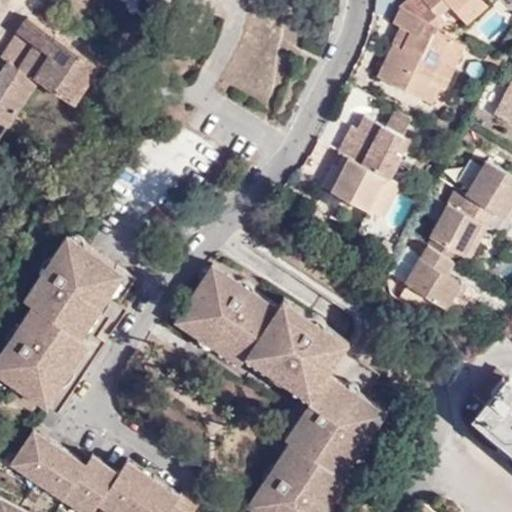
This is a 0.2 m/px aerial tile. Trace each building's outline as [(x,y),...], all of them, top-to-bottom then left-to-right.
[(427,4),(423,0),(403,0),(400,4),(417,13),(427,4)] [(454,9),(464,0),(423,0),(427,4),(417,13),(438,23),(440,19),(435,12),(448,2),(454,9)] [(484,3),(481,0),(464,0),(454,9),(448,2),(435,12),(440,19),(451,31),(484,3)] [(435,28),(438,23),(417,13),(400,4),(393,19),(401,23),(410,28),(400,46),(392,43),(376,73),(430,99),(437,84),(428,79),(450,36),(435,28)] [(19,65),(10,59),(0,74),(0,138),(40,79),(74,101),(98,65),(26,18),(18,30),(34,41),(19,65)] [(410,28),(401,23),(392,43),(400,46),(410,28)] [(4,55),(10,59),(19,65),(34,41),(18,30),(4,55)] [(463,42),(450,36),(428,79),(437,84),(442,86),(463,42)] [(511,81),(495,114),(511,123),(511,81)] [(385,127),(402,136),(410,119),(393,111),(385,127)] [(346,136),(340,148),(391,175),(401,154),(395,151),(402,136),(385,127),(364,117),(357,130),(353,139),(346,136)] [(351,127),(346,136),(353,139),(357,130),(351,127)] [(395,151),(401,154),(409,139),(402,136),(395,151)] [(391,175),(340,148),(333,165),(338,167),(334,173),(329,171),(322,186),(370,210),(387,176),(389,177),(391,175)] [(469,191),(511,217),(511,214),(511,173),(489,159),(469,191)] [(338,167),(333,165),(329,171),(334,173),(338,167)] [(399,182),(389,177),(387,176),(370,210),(382,217),(399,182)] [(432,234),(460,250),(465,253),(482,221),(488,225),(495,211),(509,219),(511,217),(469,191),(467,193),(469,194),(460,209),(449,203),(432,234)] [(482,221),(465,253),(471,256),(488,225),(482,221)] [(99,289),(117,263),(68,229),(23,294),(32,300),(73,328),(90,302),(79,293),(88,280),(99,289)] [(428,241),(456,258),(460,250),(432,234),(428,241)] [(389,274),(445,309),(453,296),(460,285),(445,275),(456,258),(428,241),(425,246),(427,247),(419,259),(402,248),(398,256),(399,257),(389,274)] [(245,353),(251,345),(278,305),(213,260),(180,308),(207,327),(214,317),(226,324),(220,336),(245,353)] [(125,268),(117,263),(99,289),(88,280),(79,293),(90,302),(73,328),(81,333),(96,311),(102,308),(105,305),(109,297),(110,289),(125,268)] [(453,296),(458,299),(465,288),(460,285),(453,296)] [(289,370),(316,389),(328,371),(349,340),(284,296),(278,305),(251,345),(277,362),(284,352),(296,361),(289,370)] [(81,333),(73,328),(32,300),(0,348),(0,372),(37,398),(56,373),(45,365),(53,352),(63,360),(81,333)] [(239,361),(245,353),(220,336),(207,327),(180,308),(175,318),(197,333),(201,338),(207,344),(213,347),(219,348),(239,361)] [(207,327),(220,336),(226,324),(214,317),(207,327)] [(89,339),(81,333),(63,360),(53,352),(45,365),(56,373),(37,398),(46,404),(60,384),(68,377),(74,369),(74,362),(89,339)] [(310,397),(316,389),(289,370),(296,361),(284,352),(277,362),(251,345),(245,353),(267,368),(271,374),(280,380),(288,382),(310,397)] [(445,363),(441,369),(450,378),(466,353),(455,345),(445,363)] [(511,376),(508,374),(507,375),(496,365),(472,393),(484,404),(475,414),(511,444),(511,376)] [(328,371),(316,389),(310,397),(301,410),(307,414),(301,423),(295,419),(284,436),(289,438),(334,469),(352,443),(348,440),(356,429),(361,431),(378,405),(328,371)] [(385,410),(378,405),(361,431),(356,429),(348,440),(352,443),(334,469),(338,471),(342,474),(354,455),(359,453),(364,448),(369,440),(369,433),(385,410)] [(307,414),(301,410),(295,419),(301,423),(307,414)] [(87,511),(96,500),(113,475),(92,461),(97,454),(91,450),(84,460),(33,425),(9,460),(87,511)] [(338,471),(334,469),(289,438),(277,455),(283,459),(276,468),(271,465),(244,503),(258,511),(310,511),(312,510),(309,508),(317,496),(320,497),(338,471)] [(118,468),(97,454),(92,461),(113,475),(118,468)] [(113,475),(96,500),(114,511),(163,511),(178,489),(173,486),(168,494),(127,466),(132,458),(126,455),(118,468),(113,475)] [(283,459),(277,455),(271,465),(276,468),(283,459)] [(173,486),(132,458),(127,466),(168,494),(173,486)] [(346,477),(342,474),(338,471),(320,497),(317,496),(309,508),(312,510),(310,511),(327,511),(328,511),(330,505),(331,498),(346,477)] [(178,489),(163,511),(188,511),(189,511),(183,507),(192,493),(181,485),(178,489)] [(39,511),(0,492),(0,511),(39,511)] [(183,507),(189,511),(199,497),(192,493),(183,507)]
